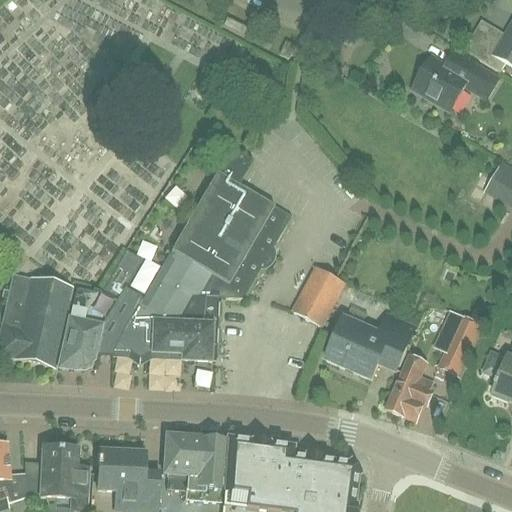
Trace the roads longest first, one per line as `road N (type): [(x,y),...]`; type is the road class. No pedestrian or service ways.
road 1 (secondary): [(390,446),(247,414),(0,402)]
road 2 (residential): [(421,0),(350,15),(278,0)]
road 3 (secondary): [(511,496),(390,446)]
